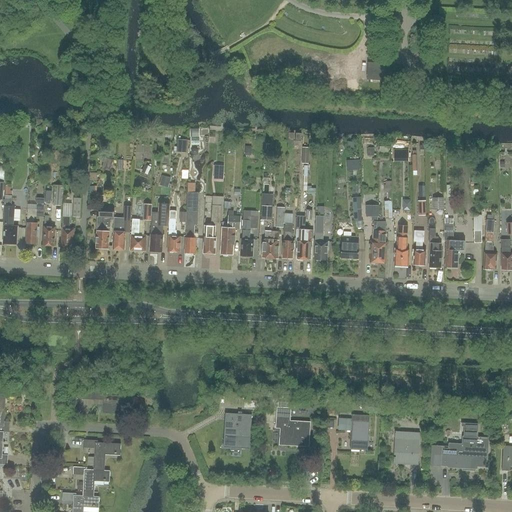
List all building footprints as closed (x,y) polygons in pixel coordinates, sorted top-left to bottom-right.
[(384,81),(385,63),(368,63),(367,80),(384,81)] [(178,140),(177,148),(187,149),(188,140),(178,140)] [(119,169),(130,169),(130,159),(119,159),(119,169)] [(347,171),(360,171),(359,161),(347,161),(347,171)] [(214,179),(224,180),(224,166),(214,166),(214,179)] [(162,174),(160,183),(169,186),(171,177),(162,174)] [(63,206),(64,186),(55,185),(54,206),(63,206)] [(383,185),(383,193),(393,193),(393,185),(383,185)] [(6,186),(6,196),(4,224),(5,224),(4,244),(17,245),(17,236),(19,236),(19,227),(15,227),(16,207),(13,207),(14,191),(11,191),(11,186),(6,186)] [(386,219),(393,218),(392,193),(387,193),(387,201),(385,201),(386,219)] [(361,219),(362,196),(353,196),(353,219),(361,219)] [(223,221),(224,197),(213,197),(212,223),(221,224),(221,221),(223,221)] [(434,210),(444,209),(444,197),(434,198),(434,210)] [(29,209),(28,217),(27,244),(37,244),(37,237),(39,237),(40,228),(38,228),(38,223),(35,223),(35,217),(44,218),(45,199),(38,198),(37,210),(29,209)] [(81,217),(82,199),(74,198),(73,217),(81,217)] [(262,220),(273,220),(273,206),(272,206),(272,198),(264,198),(264,206),(262,205),(262,220)] [(419,215),(427,215),(427,201),(419,201),(419,215)] [(366,215),(378,215),(379,204),(366,203),(366,215)] [(151,221),(153,205),(145,204),(143,220),(151,221)] [(161,236),(162,228),(162,226),(169,227),(170,205),(163,204),(162,213),(153,213),(150,252),(162,253),(163,243),(164,242),(165,236),(161,236)] [(198,205),(187,205),(186,236),(188,236),(188,238),(186,238),(185,254),(196,255),(196,248),(199,248),(199,238),(199,234),(195,234),(195,225),(198,225),(198,205)] [(115,207),(100,206),(99,217),(98,217),(97,249),(109,250),(111,221),(114,221),(115,207)] [(114,232),(115,232),(114,250),(125,251),(126,233),(130,233),(132,207),(125,207),(124,218),(115,218),(114,232)] [(284,228),(285,208),(277,208),(276,228),(284,228)] [(170,212),(169,219),(169,228),(170,228),(169,252),(170,252),(171,253),(173,253),(175,252),(181,252),(181,238),(177,237),(177,231),(174,231),(175,228),(176,228),(176,220),(177,212),(170,212)] [(487,215),(486,245),(484,269),(486,269),(487,271),(490,271),(492,269),(496,270),(497,262),(498,260),(498,257),(497,255),(497,253),(494,253),(494,246),(493,246),(495,220),(493,220),(494,216),(487,215)] [(229,216),(229,223),(223,223),(221,254),(233,255),(234,244),(236,245),(236,229),(241,229),(242,217),(229,216)] [(325,217),(317,216),(315,260),(316,260),(317,262),(321,262),(323,260),(328,260),(328,251),(330,251),(330,242),(324,242),(325,217)] [(70,217),(64,217),(62,247),(74,248),(74,236),(76,236),(76,229),(69,229),(70,217)] [(258,229),(259,217),(251,217),(251,221),(244,220),(243,239),(242,239),(241,255),(253,256),(254,240),(251,240),(251,228),(258,229)] [(454,225),(454,218),(445,218),(445,225),(445,241),(447,241),(446,267),(447,267),(448,269),(457,270),(458,259),(460,258),(460,250),(465,251),(466,240),(454,239),(454,225)] [(380,222),(380,228),(378,263),(380,263),(381,265),(384,265),(385,264),(386,264),(387,242),(385,242),(386,231),(386,221),(380,222)] [(286,224),(286,226),(286,232),(285,232),(284,242),(283,259),(294,259),(294,251),(295,249),(295,242),(292,242),(293,224),(286,224)] [(140,225),(132,225),(131,251),(146,252),(146,237),(139,236),(140,225)] [(378,263),(380,228),(378,228),(379,225),(374,225),(373,241),(370,241),(369,247),(371,249),(370,263),(372,263),(373,265),(375,265),(377,263),(378,263)] [(409,266),(410,249),(408,249),(408,238),(408,226),(399,225),(399,237),(398,237),(398,248),(395,248),(395,257),(396,257),(395,266),(409,266)] [(57,238),(57,231),(54,231),(55,228),(45,227),(44,246),(55,247),(55,239),(57,238)] [(208,227),(206,227),(204,254),(216,254),(217,238),(213,238),(214,229),(208,229),(208,227)] [(430,229),(430,236),(429,243),(431,243),(431,250),(430,250),(430,267),(441,268),(441,259),(443,257),(443,250),(440,250),(440,243),(438,243),(438,237),(436,237),(436,229),(430,229)] [(305,230),(304,260),(311,261),(312,254),(311,254),(311,250),(313,248),(313,240),(311,240),(312,231),(305,230)] [(263,258),(271,259),(272,232),(267,231),(266,240),(264,240),(263,258)] [(414,242),(417,242),(416,250),(414,250),(413,256),(414,256),(413,265),(425,266),(426,251),(422,250),(423,242),(424,242),(425,231),(414,231),(414,242)] [(279,232),(272,232),(271,259),(279,259),(280,241),(278,241),(279,232)] [(359,260),(360,248),(359,248),(360,236),(344,235),(343,247),(342,247),(341,258),(359,260)] [(502,240),(502,246),(502,270),(511,270),(511,253),(510,253),(511,240),(502,240)] [(83,400),(105,401),(105,404),(104,404),(103,413),(127,415),(128,407),(134,408),(134,397),(128,396),(105,395),(105,389),(84,388),(83,400)] [(0,432),(4,432),(9,432),(10,426),(4,426),(6,398),(0,397),(0,432)] [(292,404),(279,403),(279,407),(278,407),(277,428),(281,428),(280,445),(307,447),(309,422),(291,421),(292,404)] [(239,414),(226,413),(226,414),(227,415),(226,420),(227,420),(227,430),(226,430),(225,438),(230,438),(229,447),(224,447),(224,448),(250,449),(250,448),(252,416),(252,415),(242,414),(242,415),(239,415),(239,414)] [(352,415),(352,419),(340,419),(340,430),(353,431),(353,434),(352,434),(351,449),(368,450),(369,437),(370,415),(352,415)] [(447,466),(462,467),(462,471),(476,471),(476,470),(478,470),(478,467),(488,467),(490,438),(478,438),(479,424),(462,423),(462,427),(465,427),(465,437),(464,437),(463,444),(449,443),(449,448),(448,448),(447,466)] [(421,433),(396,431),(394,464),(395,464),(395,463),(406,463),(406,464),(419,465),(421,433)] [(0,464),(8,465),(8,456),(3,456),(4,432),(0,432),(0,464)] [(95,448),(94,470),(105,471),(106,453),(115,453),(115,454),(117,454),(117,453),(121,453),(121,444),(98,443),(98,441),(85,440),(84,448),(95,448)] [(511,446),(504,446),(502,470),(509,470),(510,463),(511,463),(511,446)] [(111,471),(105,471),(94,470),(87,470),(88,468),(74,467),(73,475),(84,475),(83,496),(94,496),(95,479),(104,480),(106,480),(110,480),(111,471)] [(74,501),(73,511),(84,511),(84,505),(93,505),(93,506),(95,506),(99,506),(100,496),(94,496),(83,496),(76,496),(76,494),(63,493),(63,501),(74,501)]
